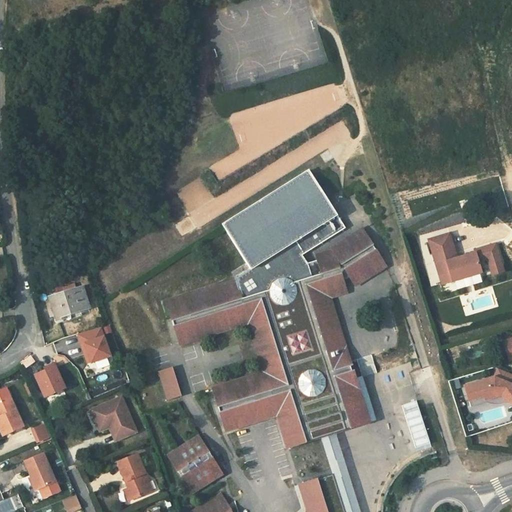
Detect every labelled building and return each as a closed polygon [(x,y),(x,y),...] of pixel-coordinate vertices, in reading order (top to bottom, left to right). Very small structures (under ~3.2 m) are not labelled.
[(222,225),(250,269),(336,215),(327,199),(320,188),(308,170),(222,225)] [(325,185),(320,188),(327,199),(332,196),(325,185)] [(336,215),(250,269),(234,278),(235,281),(242,303),(264,296),(302,284),(321,278),(316,261),(307,264),(302,265),(297,257),(302,255),(345,228),(336,215)] [(314,257),(316,261),(321,278),(342,272),(375,250),(362,229),(331,249),(333,251),(314,257)] [(430,241),(441,276),(451,273),(454,280),(482,271),(479,260),(488,257),(490,264),(501,260),(496,243),(475,249),(476,252),(458,257),(451,235),(430,241)] [(321,278),(302,284),(348,430),(370,423),(356,379),(331,299),(348,294),(342,279),(349,276),(355,287),(387,268),(375,250),(342,272),(321,278)] [(307,264),(302,255),(297,257),(302,265),(307,264)] [(501,260),(490,264),(493,273),(504,270),(501,260)] [(451,273),(441,276),(443,283),(454,280),(451,273)] [(242,303),(235,281),(166,303),(173,325),(242,303)] [(264,296),(310,442),(321,439),(337,434),(348,430),(302,284),(264,296)] [(82,287),(49,297),(57,320),(65,318),(64,315),(88,307),(82,287)] [(310,442),(264,296),(242,303),(173,325),(179,343),(196,338),(249,322),(265,373),(212,390),(225,434),(277,417),(288,449),(310,442)] [(100,328),(77,336),(87,366),(110,358),(100,328)] [(34,335),(35,347),(43,346),(42,334),(34,335)] [(511,338),(503,341),(509,360),(511,359),(511,338)] [(34,373),(45,397),(65,388),(53,364),(34,373)] [(171,367),(158,371),(167,399),(180,394),(171,367)] [(511,376),(499,371),(495,378),(511,385),(511,376)] [(356,379),(370,423),(376,422),(362,378),(356,379)] [(471,407),(502,398),(504,402),(511,405),(511,385),(495,378),(465,387),(471,407)] [(9,396),(0,400),(0,429),(3,435),(23,426),(9,396)] [(89,410),(97,428),(111,422),(118,440),(136,432),(121,397),(89,410)] [(111,422),(97,428),(98,432),(108,428),(114,442),(118,440),(111,422)] [(44,424),(32,429),(37,442),(49,438),(44,424)] [(321,439),(332,473),(344,511),(361,511),(337,434),(321,439)] [(199,437),(168,456),(190,491),(221,471),(199,437)] [(30,476),(36,490),(56,481),(43,452),(24,461),(30,476)] [(128,488),(133,499),(152,491),(137,454),(118,462),(128,488)] [(344,511),(332,473),(299,483),(307,511),(344,511)] [(64,511),(71,511),(80,508),(74,495),(60,501),(64,511)] [(232,511),(222,495),(195,511),(232,511)]
